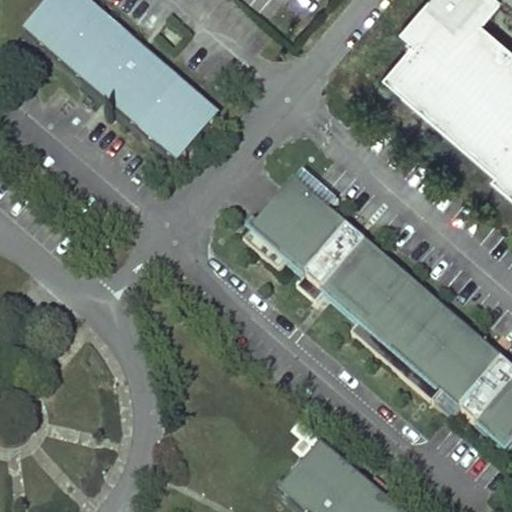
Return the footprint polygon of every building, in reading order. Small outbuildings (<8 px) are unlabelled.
[(187,166),(183,163),(220,121),(183,88),(81,0),(54,0),(23,36),(26,39),(22,43),(178,178),(187,166)] [(424,0),(398,31),(411,43),(383,75),(492,172),(490,178),(511,196),(511,46),(483,20),(499,0),(424,0)] [(267,216),(242,245),(278,276),(288,265),(306,281),(296,291),(315,308),(324,296),(360,327),(350,338),(433,409),(450,390),(467,405),(460,413),(462,414),(460,416),(474,428),(476,426),(504,450),(511,441),(511,374),(484,351),(487,347),(404,276),(401,279),(328,217),(338,206),(302,175),(277,204),(285,211),(274,223),(267,216)] [(285,211),(277,204),(267,216),(274,223),(285,211)] [(391,511),(320,450),(303,470),(298,466),(291,474),(295,478),(279,497),(296,511),(391,511)]
